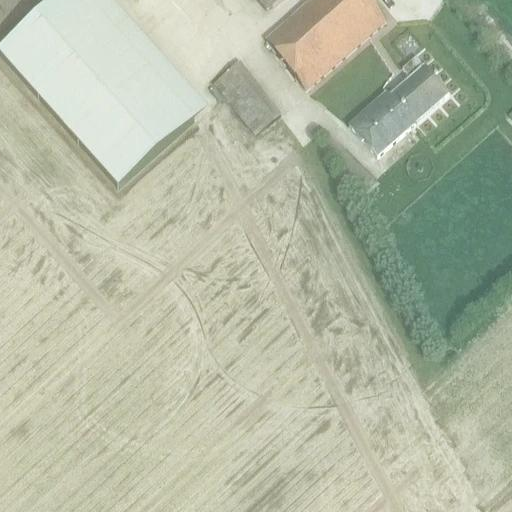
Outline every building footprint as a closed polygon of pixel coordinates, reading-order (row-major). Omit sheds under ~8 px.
[(81,0),(62,0),(0,56),(0,60),(119,193),(193,127),(81,0)] [(255,0),(268,14),(283,0),(255,0)] [(304,95),(371,38),(387,25),(365,0),(315,0),(264,44),(304,95)] [(406,47),(393,58),(404,70),(417,59),(406,47)] [(402,73),(405,76),(411,83),(391,100),(387,96),(348,129),(376,161),(449,98),(416,61),(402,73)] [(254,140),(282,119),(242,68),(214,89),(254,140)]
